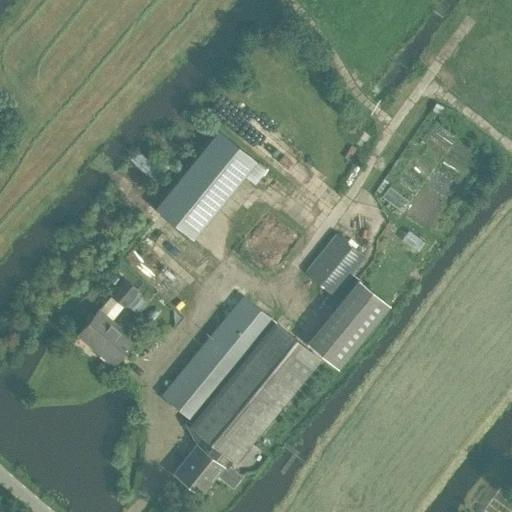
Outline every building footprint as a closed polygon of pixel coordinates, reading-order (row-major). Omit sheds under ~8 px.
[(217,129),(154,207),(192,238),(255,160),(217,129)] [(143,174),(151,182),(169,162),(161,155),(143,174)] [(333,294),(364,256),(336,233),(305,271),(333,294)] [(358,278),(306,342),(338,368),(390,304),(358,278)] [(124,305),(137,290),(124,279),(111,295),(124,305)] [(235,462),(319,358),(275,322),(242,296),(161,394),(189,417),(184,423),(196,444),(173,472),(200,494),(216,475),(232,488),(241,476),(229,465),(233,460),(235,462)] [(112,364),(133,339),(98,310),(78,334),(112,364)]
